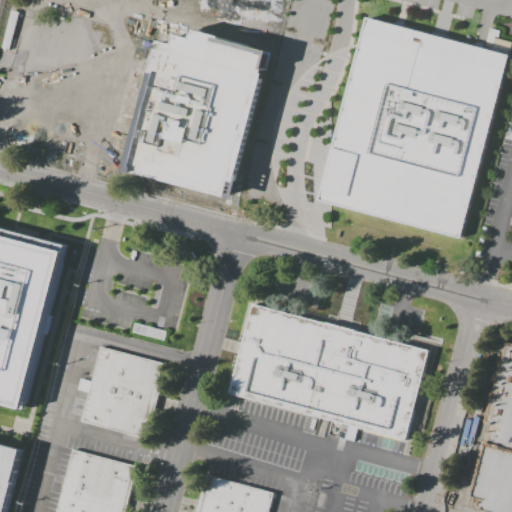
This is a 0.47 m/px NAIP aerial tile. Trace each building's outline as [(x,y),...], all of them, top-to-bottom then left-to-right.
[(367,18),(510,56),(463,237),(320,200),(367,18)] [(154,39),(267,68),(236,187),(123,157),(154,39)] [(0,230),(65,248),(22,410),(0,403),(0,230)] [(253,306),(429,351),(406,440),(231,394),(253,306)] [(99,348),(162,364),(143,438),(81,423),(99,348)] [(0,511),(0,442),(22,448),(6,511),(0,511)] [(55,511),(71,451),(138,468),(126,511),(55,511)] [(197,511),(206,478),(273,496),(268,511),(197,511)]
